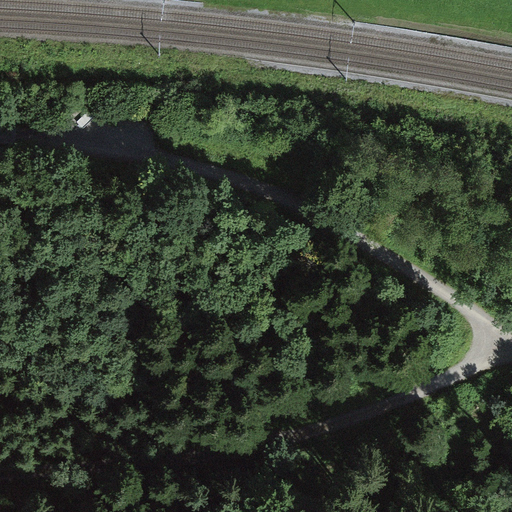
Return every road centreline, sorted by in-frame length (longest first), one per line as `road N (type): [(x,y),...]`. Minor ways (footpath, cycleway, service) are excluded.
road 1 (track): [(0,130),(158,159),(275,199),(425,277),(511,341)]
road 2 (track): [(502,336),(479,363),(341,421),(174,460),(0,472)]
